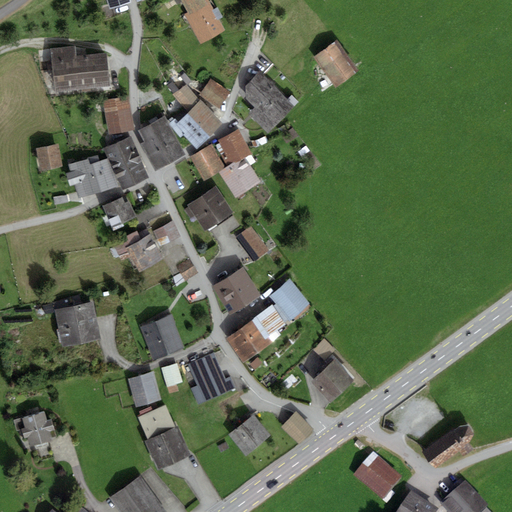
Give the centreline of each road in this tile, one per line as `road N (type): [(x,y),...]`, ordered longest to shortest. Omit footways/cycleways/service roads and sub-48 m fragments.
road 1 (primary): [(362,416),(511,306)]
road 2 (residential): [(133,0),(137,125),(155,174)]
road 3 (residential): [(362,416),(434,473),(511,445)]
road 4 (residential): [(155,174),(211,291),(220,334)]
road 5 (residential): [(155,174),(219,128),(252,47)]
road 6 (residential): [(0,231),(81,209),(155,174)]
road 7 (residential): [(220,334),(254,386),(308,410),(336,435)]
road 8 (residential): [(107,318),(114,353),(133,366),(220,334)]
road 9 (track): [(0,51),(73,42),(108,49),(135,69)]
road 10 (primary): [(229,511),(336,435)]
